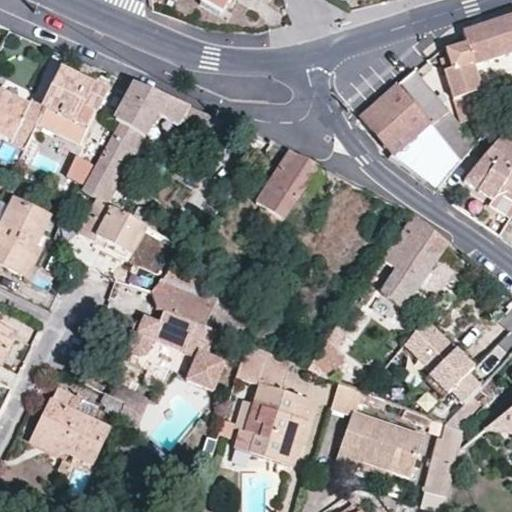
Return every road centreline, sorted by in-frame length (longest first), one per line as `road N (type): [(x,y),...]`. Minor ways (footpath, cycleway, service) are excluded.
road 1 (residential): [(511,271),(365,161),(314,96),(303,55)]
road 2 (residential): [(115,24),(210,57),(303,55)]
road 3 (residential): [(303,55),(478,0)]
road 4 (residential): [(0,440),(33,372),(80,304)]
